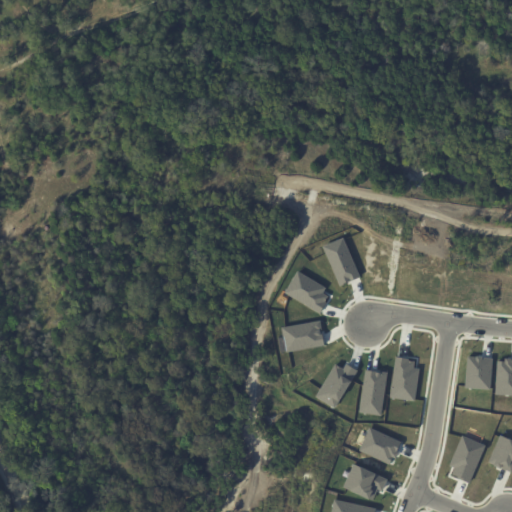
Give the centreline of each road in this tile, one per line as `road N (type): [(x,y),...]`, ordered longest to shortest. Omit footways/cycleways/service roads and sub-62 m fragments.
road 1 (residential): [(414,511),(434,461),(458,316)]
road 2 (track): [(152,0),(5,63)]
road 3 (residential): [(511,322),(397,307),(361,316)]
